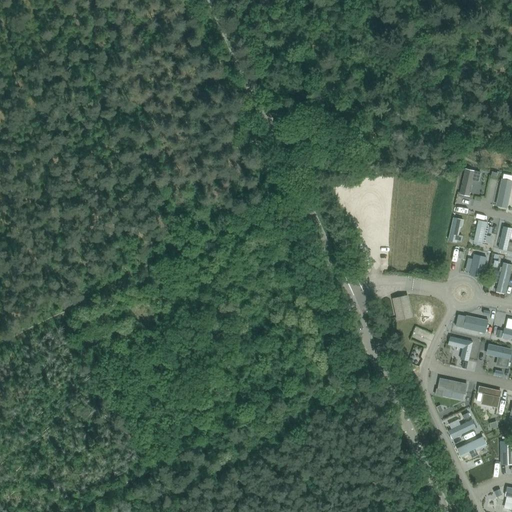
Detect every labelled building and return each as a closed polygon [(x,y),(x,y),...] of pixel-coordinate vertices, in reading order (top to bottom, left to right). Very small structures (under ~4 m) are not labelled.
[(466,168),(460,194),(470,196),(473,180),(479,182),(481,172),(466,168)] [(511,180),(502,178),(496,205),(508,208),(511,188),(511,180)] [(454,217),(448,240),(457,242),(457,241),(459,235),(461,226),(463,227),(464,220),(454,217)] [(479,220),(474,242),(483,244),(488,222),(479,220)] [(511,228),(504,226),(499,248),(511,251),(511,242),(509,242),(510,237),(511,237),(511,229),(511,228)] [(474,254),(470,274),(482,277),(487,257),(474,254)] [(511,264),(504,263),(498,285),(507,287),(511,266),(511,264)] [(407,298),(395,300),(399,318),(411,315),(407,298)] [(467,315),(464,328),(486,333),(488,320),(467,315)] [(505,328),(503,337),(511,339),(511,329),(505,328)] [(451,336),(449,345),(463,348),(461,358),(469,360),(473,341),(451,336)] [(489,344),(487,353),(500,356),(498,365),(508,367),(511,349),(489,344)] [(467,384),(441,378),(439,387),(465,392),(467,384)] [(480,386),(478,392),(484,394),(482,403),(498,406),(501,391),(480,386)] [(461,424),(452,429),(449,430),(453,439),(476,427),(472,419),(461,424)] [(477,450),(488,445),(483,436),(457,448),(461,457),(470,453),(477,450)] [(511,441),(501,441),(502,464),(511,463),(511,441)]
